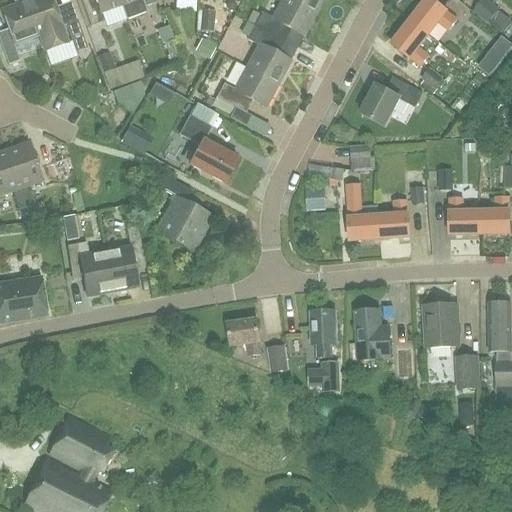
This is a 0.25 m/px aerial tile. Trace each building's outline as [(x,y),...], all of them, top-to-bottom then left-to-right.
[(25,0),(24,1),(37,38),(38,37),(43,53),(68,45),(62,27),(55,8),(52,0),(25,0)] [(120,8),(117,0),(79,0),(89,28),(103,22),(100,15),(120,8)] [(117,0),(120,8),(121,7),(126,21),(147,12),(145,7),(157,3),(155,0),(117,0)] [(315,14),(288,0),(281,0),(271,19),(261,13),(260,15),(252,11),(247,23),(254,26),(253,27),(278,41),(285,28),(303,37),(315,14)] [(288,0),(315,14),(322,0),(288,0)] [(426,0),(410,22),(428,37),(435,27),(441,32),(444,28),(448,31),(456,21),(446,13),(429,0),(426,0)] [(480,0),(472,12),(501,33),(511,18),(486,0),(480,0)] [(9,36),(0,39),(0,45),(8,67),(19,62),(13,47),(37,38),(24,1),(13,5),(14,7),(0,12),(9,36)] [(228,10),(231,11),(234,8),(234,5),(232,3),(228,2),(226,4),(226,8),(228,10)] [(214,13),(202,12),(200,32),(212,33),(214,13)] [(72,43),(75,53),(88,49),(78,21),(66,26),(72,43)] [(428,37),(410,22),(392,46),(409,60),(410,60),(420,67),(427,58),(418,50),(428,37)] [(278,41),(253,27),(246,41),(256,46),(244,68),(277,86),(289,62),(272,53),(278,41)] [(493,47),(505,57),(511,48),(511,45),(501,37),(493,47)] [(167,43),(176,63),(183,59),(174,39),(167,43)] [(215,48),(205,42),(199,53),(209,59),(215,48)] [(97,58),(103,74),(114,70),(109,54),(97,58)] [(277,86),(244,68),(233,91),(222,85),(215,99),(211,106),(230,117),(229,118),(246,127),(252,116),(240,111),(246,99),(265,109),(277,86)] [(109,91),(121,87),(114,70),(103,74),(109,91)] [(375,87),(360,115),(384,128),(399,101),(415,110),(422,96),(396,82),(389,94),(375,87)] [(125,138),(137,122),(111,102),(99,118),(125,138)] [(178,136),(199,148),(189,166),(224,185),(237,161),(202,142),(210,129),(209,128),(216,115),(196,104),(189,117),(178,136)] [(152,137),(139,130),(130,146),(143,153),(152,137)] [(29,143),(6,151),(24,207),(25,207),(30,220),(39,217),(35,204),(32,205),(27,188),(42,183),(29,143)] [(349,147),(351,173),(376,171),(375,157),(371,157),(370,145),(349,147)] [(24,207),(6,151),(0,152),(0,196),(13,193),(18,209),(24,207)] [(453,191),(453,170),(438,170),(438,191),(453,191)] [(155,234),(193,255),(212,218),(186,204),(191,193),(167,180),(161,190),(175,198),(155,234)] [(377,217),(378,217),(377,206),(360,207),(358,186),(346,187),(348,219),(347,219),(349,242),(379,240),(377,217)] [(307,211),(325,210),(324,190),(306,191),(307,211)] [(424,207),(423,191),(410,191),(411,208),(424,207)] [(495,212),(478,213),(479,235),(509,235),(509,212),(508,212),(507,198),(494,199),(495,212)] [(479,235),(478,213),(462,213),(462,200),(449,200),(449,214),(449,236),(479,235)] [(394,216),(378,217),(377,217),(379,240),(409,238),(407,215),(406,215),(405,202),(393,203),(394,216)] [(104,253),(112,293),(137,289),(132,262),(144,260),(137,228),(126,231),(129,249),(104,253)] [(112,293),(104,253),(88,256),(85,244),(66,247),(70,274),(81,272),(86,298),(112,293)] [(40,278),(0,284),(0,325),(46,317),(40,278)] [(488,305),(489,353),(497,353),(497,362),(495,362),(495,388),(511,387),(511,361),(511,305),(488,305)] [(424,308),(426,349),(459,348),(457,306),(424,308)] [(354,312),(357,362),(390,360),(388,327),(381,328),(379,311),(354,312)] [(335,314),(310,314),(310,345),(316,345),(317,359),(331,359),(331,345),(336,345),(335,314)] [(257,320),(227,324),(231,347),(247,345),(248,357),(260,355),(259,343),(260,343),(257,320)] [(290,371),(286,345),(267,348),(271,374),(290,371)] [(414,377),(412,348),(396,349),(398,378),(414,377)] [(480,390),(479,355),(455,356),(456,390),(480,390)] [(320,364),(321,370),(307,371),(308,388),(321,388),(321,394),(340,393),(338,364),(320,364)] [(326,419),(330,409),(322,406),(318,416),(326,419)] [(404,411),(404,416),(408,419),(413,419),(416,415),(416,410),(412,407),(407,407),(404,411)] [(431,407),(419,408),(419,420),(431,419),(431,407)] [(461,426),(473,425),(473,414),(461,415),(461,426)] [(111,452),(104,448),(108,439),(67,418),(49,455),(82,471),(79,478),(46,461),(24,506),(35,511),(101,511),(110,494),(90,484),(97,470),(102,472),(111,452)]
